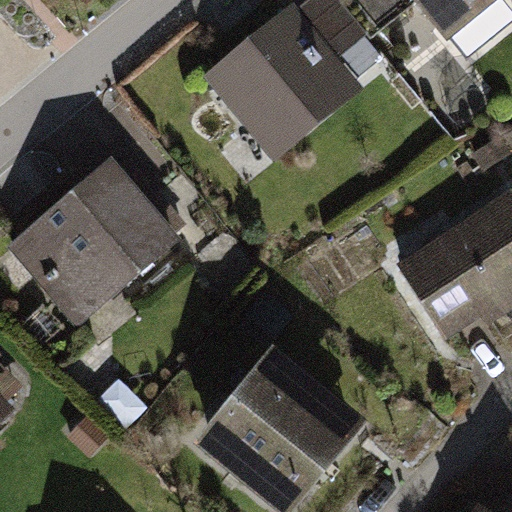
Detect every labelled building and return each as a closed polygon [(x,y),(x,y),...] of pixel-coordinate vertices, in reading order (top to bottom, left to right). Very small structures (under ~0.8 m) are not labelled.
[(338,72),(374,44),(338,0),(330,0),(218,90),(282,168),(363,103),(338,72)] [(511,0),(338,0),(374,44),(414,11),(452,58),(511,9),(511,0)] [(126,164),(10,259),(77,340),(193,245),(126,164)] [(511,195),(400,265),(451,347),(511,309),(511,195)] [(271,345),(200,436),(297,511),(368,420),(271,345)] [(0,419),(7,414),(0,405),(0,395),(15,383),(0,364),(0,419)] [(511,511),(511,510),(496,501),(488,511),(511,511)]
